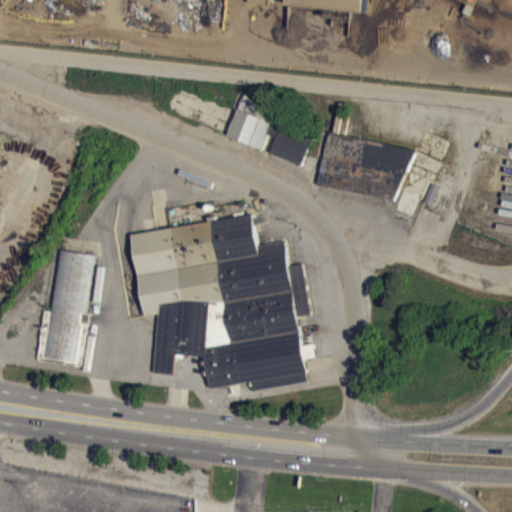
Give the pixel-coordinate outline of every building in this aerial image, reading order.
[(252,0),(252,12),(271,14),(271,0),(282,0),(293,1),(292,13),(370,21),(371,0),(252,0)] [(263,157),(279,115),(245,102),(229,144),(263,157)] [(272,161),(303,173),(315,145),(275,129),(270,143),(278,146),(272,161)] [(404,207),(412,154),(329,142),(321,195),(404,207)] [(134,240),(146,323),(154,322),(162,382),(179,380),(177,365),(207,361),(212,395),(255,390),(256,398),(311,391),(301,324),(313,323),(306,271),(291,273),(288,249),(259,253),(256,224),(134,240)] [(97,262),(61,257),(53,319),(46,318),(40,366),(84,371),(91,321),(89,321),(97,262)]
